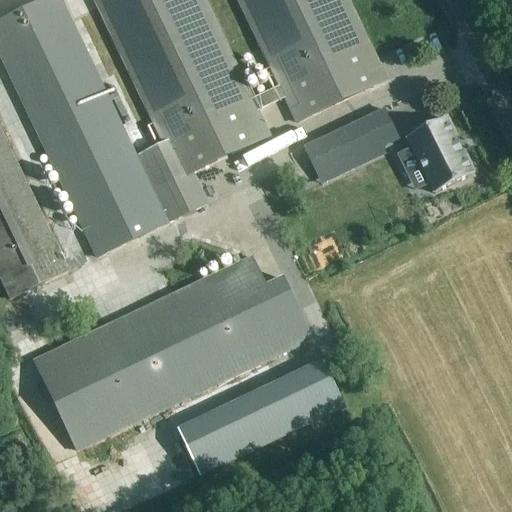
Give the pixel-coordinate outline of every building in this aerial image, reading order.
[(51,0),(36,0),(0,17),(0,48),(98,247),(155,218),(51,0)] [(203,0),(91,0),(162,145),(138,157),(171,225),(208,207),(193,176),(271,139),(203,0)] [(388,83),(348,0),(235,0),(296,127),(388,83)] [(283,101),(277,88),(252,101),(258,113),(283,101)] [(384,112),(304,150),(318,179),(398,141),(384,112)] [(470,175),(443,119),(405,138),(410,149),(396,156),(404,173),(419,166),(432,194),(470,175)] [(0,279),(11,302),(69,274),(0,128),(0,279)] [(34,363),(78,455),(315,342),(285,279),(267,287),(253,258),(34,363)] [(351,417),(332,378),(286,400),(305,439),(351,417)] [(102,463),(121,507),(172,486),(154,442),(102,463)]
